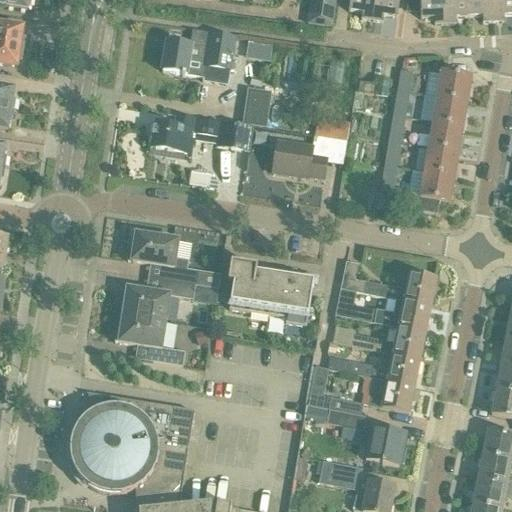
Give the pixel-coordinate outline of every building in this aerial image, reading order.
[(0,0),(0,7),(26,12),(27,10),(29,7),(30,0),(0,0)] [(332,30),(336,0),(335,0),(311,0),(308,26),(325,29),(332,30)] [(372,23),(374,0),(350,0),(349,14),(362,16),(361,22),(372,23)] [(397,21),(399,0),(374,0),(372,23),(382,25),(383,19),(397,21)] [(445,27),(444,0),(419,0),(420,22),(434,22),(435,28),(445,27)] [(467,0),(444,0),(445,27),(456,27),(456,21),(468,20),(467,0)] [(491,0),(467,0),(468,20),(482,20),(483,25),(493,25),(491,0)] [(511,0),(491,0),(493,25),(503,25),(503,18),(511,18),(511,0)] [(0,44),(22,48),(24,37),(21,37),(22,27),(0,23),(0,44)] [(166,45),(162,73),(201,80),(203,80),(202,83),(227,87),(229,73),(234,74),(235,65),(231,65),(235,40),(192,33),(190,48),(166,45)] [(22,48),(0,44),(0,65),(16,67),(17,58),(20,59),(22,48)] [(396,94),(409,96),(413,75),(400,73),(396,94)] [(466,105),(470,80),(440,75),(435,100),(466,105)] [(374,97),(375,86),(359,84),(358,94),(374,97)] [(0,108),(13,110),(15,99),(12,99),(13,89),(0,87),(0,108)] [(247,92),(241,126),(264,130),(270,96),(247,92)] [(392,118),(405,121),(409,96),(396,94),(392,118)] [(461,130),(466,105),(435,100),(431,125),(461,130)] [(13,110),(0,108),(0,129),(7,131),(8,121),(11,121),(13,110)] [(153,125),(150,151),(160,152),(178,155),(191,157),(193,143),(217,146),(220,124),(196,120),(175,117),(174,128),(153,125)] [(388,143),(401,145),(405,121),(392,118),(388,143)] [(331,121),(327,141),(346,143),(350,124),(331,121)] [(220,124),(217,146),(217,148),(248,153),(252,129),(220,124)] [(457,155),(461,130),(431,125),(427,150),(457,155)] [(323,180),(325,164),(343,167),(347,143),(346,143),(327,141),(314,138),(313,148),(294,145),(293,154),(275,151),(272,175),(307,180),(307,178),(323,180)] [(384,168),(397,170),(401,145),(388,143),(384,168)] [(457,155),(427,150),(422,175),(453,180),(457,155)] [(380,193),(392,195),(397,170),(384,168),(382,180),(380,193)] [(437,217),(439,204),(448,205),(453,180),(422,175),(418,198),(408,196),(406,211),(437,217)] [(195,287),(218,291),(220,276),(187,271),(188,262),(175,260),(178,242),(135,235),(133,249),(129,249),(127,262),(167,269),(165,282),(195,287)] [(0,277),(2,278),(8,239),(0,237),(0,277)] [(430,308),(436,281),(409,276),(405,291),(391,289),(355,282),(358,267),(346,264),(340,291),(356,294),(389,301),(388,301),(396,303),(396,301),(430,308)] [(231,265),(227,284),(233,285),(229,311),(268,317),(286,320),(285,325),(306,328),(310,301),(313,284),(317,284),(318,280),(318,279),(231,265)] [(125,304),(123,318),(165,324),(169,298),(193,302),(195,287),(165,282),(163,296),(123,289),(121,303),(125,304)] [(218,291),(195,287),(193,302),(215,307),(218,291)] [(356,294),(340,291),(334,318),(355,322),(358,310),(354,306),(356,294)] [(425,335),(430,308),(396,301),(396,303),(393,315),(377,312),(374,325),(425,335)] [(155,350),(152,364),(182,369),(184,354),(161,351),(165,324),(123,318),(121,331),(117,330),(114,344),(155,350)] [(419,362),(425,335),(374,325),(374,326),(397,331),(392,356),(419,362)] [(332,346),(379,355),(382,343),(355,338),(356,334),(335,330),(332,346)] [(204,334),(196,336),(199,347),(207,345),(204,334)] [(511,343),(505,342),(500,366),(511,368),(511,343)] [(349,364),(346,376),(364,379),(364,378),(414,388),(419,362),(392,356),(389,373),(377,371),(377,369),(349,364)] [(511,368),(500,366),(495,391),(511,394),(511,368)] [(408,415),(414,388),(364,378),(364,379),(361,394),(364,395),(361,407),(309,397),(307,407),(361,418),(363,407),(382,411),(383,410),(408,415)] [(511,394),(495,391),(490,415),(511,419),(511,394)] [(110,400),(108,409),(101,410),(92,414),(85,419),(82,422),(78,427),(77,429),(76,431),(72,438),(71,445),(70,449),(70,453),(70,458),(71,465),(75,473),(76,475),(75,476),(81,484),(84,487),(85,487),(93,491),(101,495),(113,497),(118,497),(124,496),(132,493),(135,492),(136,508),(136,511),(163,511),(181,510),(180,503),(194,414),(110,400)] [(361,418),(307,407),(305,420),(316,422),(315,427),(326,429),(327,427),(363,434),(365,420),(361,419),(361,418)] [(371,429),(364,460),(398,467),(399,464),(403,464),(406,450),(402,450),(405,436),(371,429)] [(511,436),(487,432),(482,457),(510,463),(511,463),(511,436)] [(482,457),(477,481),(511,488),(511,478),(507,478),(510,463),(482,457)] [(308,462),(296,460),(293,482),(304,484),(308,462)] [(318,465),(316,476),(321,477),(319,486),(358,493),(354,511),(389,511),(394,487),(367,482),(367,484),(360,483),(363,471),(362,471),(340,467),(323,464),(323,465),(318,465)] [(511,488),(477,481),(472,506),(501,511),(503,498),(511,499),(511,488)] [(256,508),(277,511),(280,494),(258,491),(256,508)]
